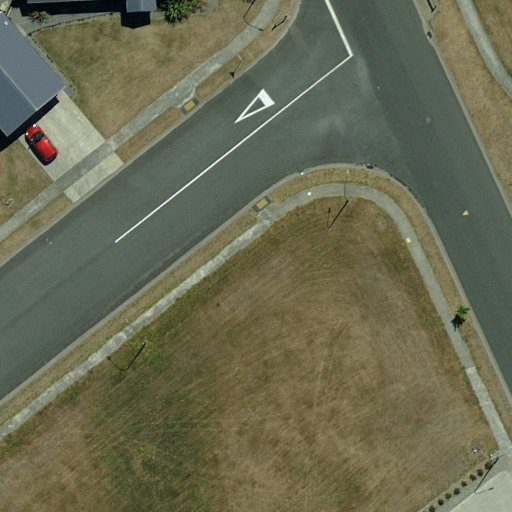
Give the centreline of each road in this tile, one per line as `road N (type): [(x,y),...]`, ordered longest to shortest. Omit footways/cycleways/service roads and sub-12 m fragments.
road 1 (residential): [(0,334),(385,33)]
road 2 (residential): [(385,33),(511,309)]
